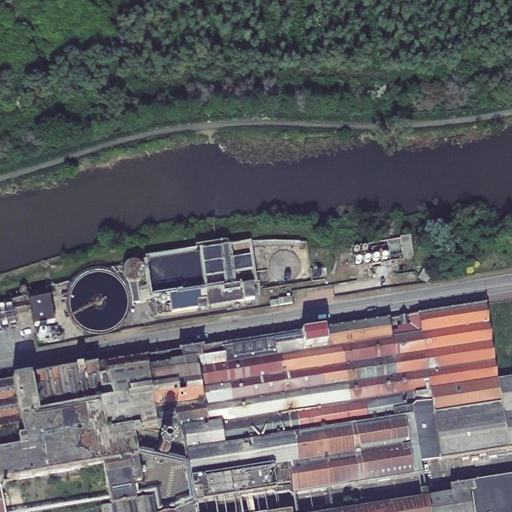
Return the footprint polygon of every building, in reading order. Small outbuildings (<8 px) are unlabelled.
[(413,258),(410,236),(400,238),(403,260),(413,258)] [(195,251),(195,249),(144,257),(150,299),(169,295),(172,312),(198,308),(197,301),(206,300),(208,307),(255,299),(252,284),(255,284),(248,243),(227,246),(233,286),(227,287),(221,247),(195,251)] [(132,283),(136,282),(140,280),(142,277),(143,273),(142,269),(140,265),(136,263),(133,262),(129,263),(125,265),(123,269),(122,272),(123,277),(125,280),(128,282),(132,283)] [(418,277),(426,282),(431,274),(423,269),(418,277)] [(55,322),(49,296),(29,300),(34,327),(55,322)] [(490,333),(485,304),(99,364),(0,382),(0,511),(5,511),(0,483),(104,464),(112,505),(103,506),(104,511),(176,511),(176,510),(162,511),(155,511),(152,496),(135,499),(132,482),(141,481),(133,436),(139,435),(138,428),(176,421),(181,429),(193,505),(274,492),(271,470),(288,468),(292,495),(422,475),(420,463),(495,452),(511,449),(511,377),(497,380),(490,333)] [(511,449),(495,452),(497,461),(511,458),(511,449)] [(511,511),(511,476),(418,492),(309,509),(309,511),(290,511),(287,511),(511,511)]
